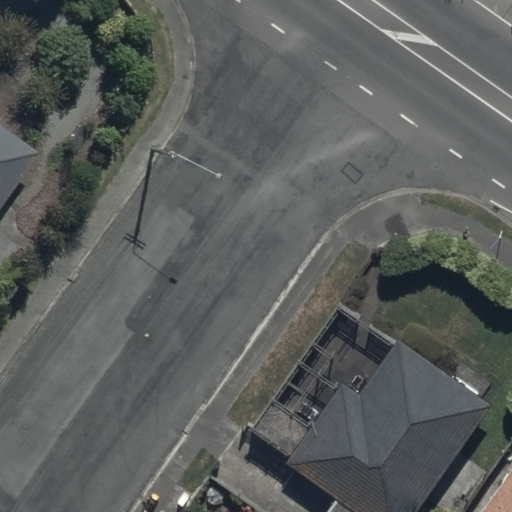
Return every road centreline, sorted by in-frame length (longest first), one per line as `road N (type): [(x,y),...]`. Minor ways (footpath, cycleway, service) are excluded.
road 1 (residential): [(20,511),(369,12)]
road 2 (secondary): [(511,112),(369,12)]
